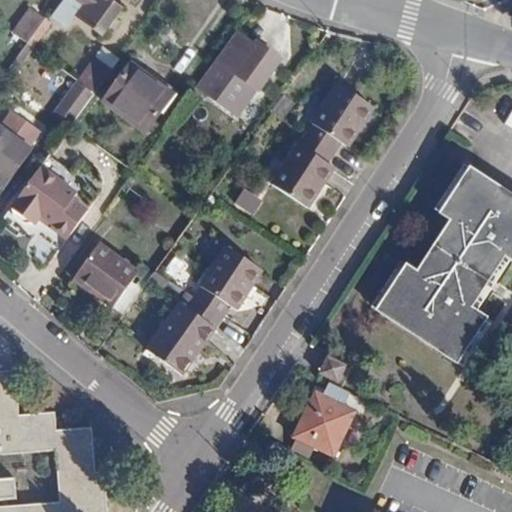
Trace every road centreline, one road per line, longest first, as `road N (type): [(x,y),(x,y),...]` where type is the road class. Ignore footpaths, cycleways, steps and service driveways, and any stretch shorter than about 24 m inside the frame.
road 1 (residential): [(460,34),(430,114),(199,462)]
road 2 (residential): [(199,462),(0,295)]
